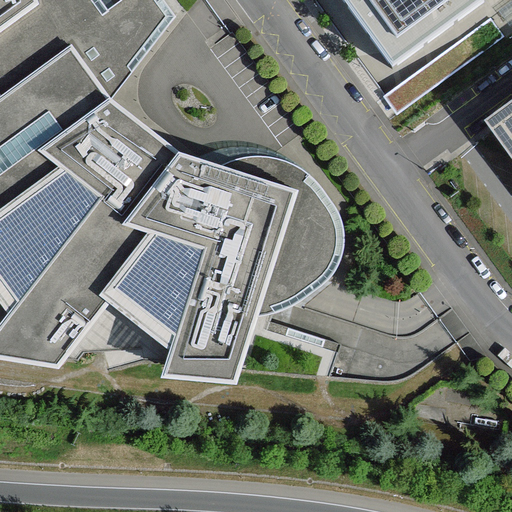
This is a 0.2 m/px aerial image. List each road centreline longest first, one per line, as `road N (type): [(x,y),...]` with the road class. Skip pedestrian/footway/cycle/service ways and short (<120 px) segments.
road 1 (unclassified): [(264,0),(511,334)]
road 2 (motorway): [(326,511),(0,489)]
